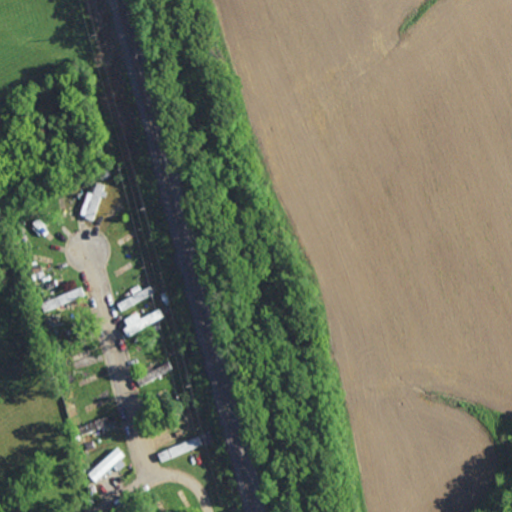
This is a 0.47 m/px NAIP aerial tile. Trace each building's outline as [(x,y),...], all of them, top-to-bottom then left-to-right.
[(94,224),(84,221),(87,212),(81,210),(84,203),(90,204),(97,181),(106,183),(94,224)] [(54,286),(47,288),(46,284),(44,284),(41,276),(72,267),(74,275),(52,281),(54,286)] [(122,311),(118,304),(151,285),(155,293),(122,311)] [(44,312),(41,303),(82,287),(85,295),(44,312)] [(166,305),(161,294),(168,291),(173,303),(166,305)] [(129,337),(124,329),(160,309),(164,317),(129,337)] [(52,336),(49,328),(84,315),(87,323),(52,336)] [(57,345),(55,340),(65,336),(67,342),(57,345)] [(139,359),(135,352),(164,337),(168,344),(139,359)] [(61,360),(58,351),(93,339),(97,348),(61,360)] [(171,356),(168,350),(175,347),(178,352),(171,356)] [(141,387),(136,379),(169,361),(173,369),(141,387)] [(62,374),(59,368),(68,363),(71,369),(62,374)] [(185,385),(182,380),(190,376),(193,381),(185,385)] [(147,413),(144,406),(148,404),(145,399),(158,392),(161,397),(175,390),(178,396),(147,413)] [(82,438),(78,429),(113,414),(116,423),(82,438)] [(126,465),(121,470),(116,465),(97,483),(89,475),(118,448),(125,456),(121,460),(126,465)] [(119,511),(116,507),(124,502),(130,511),(119,511)]
